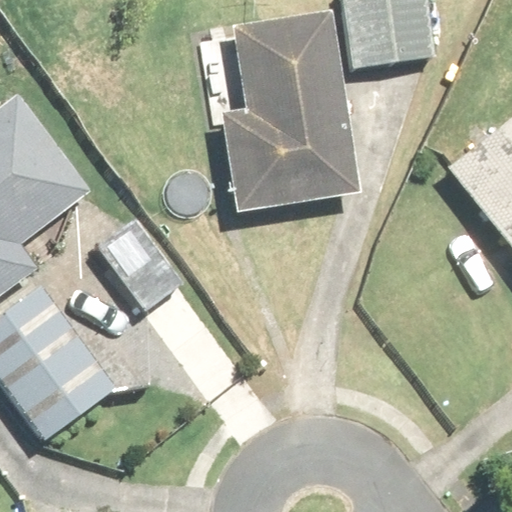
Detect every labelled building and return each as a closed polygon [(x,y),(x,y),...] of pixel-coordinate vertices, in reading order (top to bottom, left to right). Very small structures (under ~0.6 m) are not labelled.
[(428,0),(339,0),(351,81),(438,69),(428,0)] [(355,196),(329,20),(232,34),(244,122),(217,126),(229,214),(355,196)] [(0,115),(0,298),(26,280),(7,253),(81,201),(14,105),(0,115)] [(511,125),(447,174),(511,260),(511,125)] [(130,223),(92,250),(145,325),(184,297),(130,223)] [(38,293),(0,319),(0,385),(39,441),(108,393),(38,293)]
